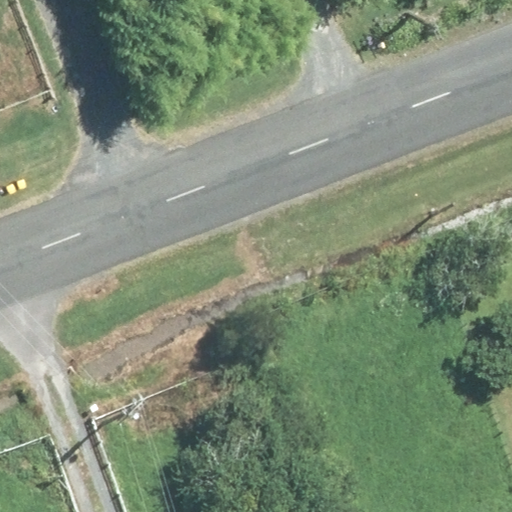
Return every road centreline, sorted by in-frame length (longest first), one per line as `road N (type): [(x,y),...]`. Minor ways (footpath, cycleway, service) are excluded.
road 1 (unclassified): [(511,63),(0,250)]
road 2 (unknown): [(89,217),(10,0)]
